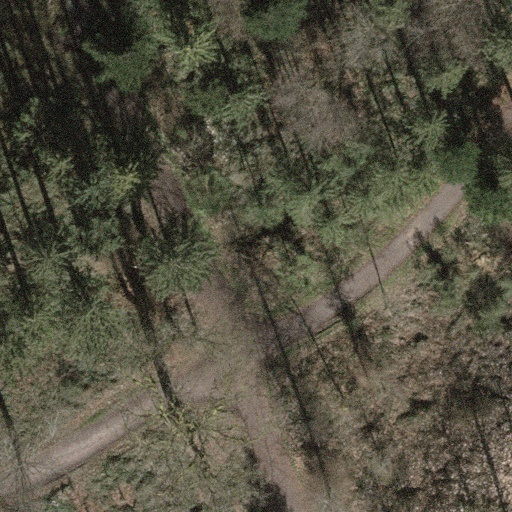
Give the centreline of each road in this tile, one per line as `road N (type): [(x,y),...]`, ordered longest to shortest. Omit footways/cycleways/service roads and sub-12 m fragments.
road 1 (track): [(511,136),(404,249),(247,373),(0,474)]
road 2 (track): [(305,511),(82,0)]
